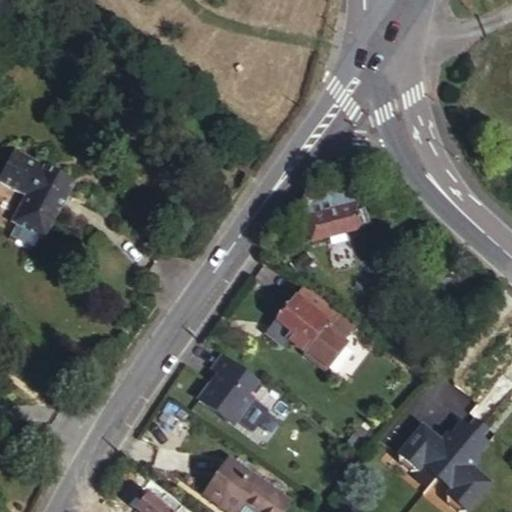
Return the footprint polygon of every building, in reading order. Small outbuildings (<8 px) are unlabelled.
[(56,243),(88,183),(71,174),(67,183),(58,179),(62,169),(27,151),(10,184),(34,197),(21,224),(26,227),(20,240),(28,244),(29,242),(37,246),(36,248),(45,253),(52,241),(56,243)] [(67,183),(71,174),(62,169),(58,179),(67,183)] [(320,193),(312,187),(309,185),(297,201),(306,206),(309,203),(314,205),(320,196),(320,194),(320,193)] [(356,210),(357,209),(354,190),(320,194),(320,196),(321,205),(339,203),(341,211),(356,210)] [(309,203),(306,206),(306,215),(322,213),(321,205),(320,196),(314,205),(309,203)] [(322,213),(341,211),(339,203),(321,205),(322,213)] [(361,234),(358,209),(356,210),(341,211),(322,213),(306,215),(305,215),(308,240),(328,238),(341,236),(361,234)] [(352,325),(346,320),(302,285),(268,328),(272,331),(271,340),(280,346),(285,340),(321,368),(341,343),(338,342),(352,325)] [(261,381),(228,355),(217,369),(222,373),(202,399),(231,422),(239,420),(255,399),(250,395),(261,381)] [(0,398),(9,387),(0,379),(0,398)] [(469,429),(474,434),(480,439),(487,431),(476,422),(469,429)] [(469,429),(463,423),(450,438),(447,435),(441,443),(423,427),(400,457),(401,464),(413,474),(419,473),(424,467),(449,489),(445,495),(445,502),(456,511),(457,511),(464,511),(488,484),(471,469),(477,461),(474,459),(487,444),(480,439),(474,434),(469,429)] [(364,459),(371,450),(361,443),(368,434),(363,430),(348,447),(364,459)] [(203,489),(226,511),(286,511),(233,460),(203,489)] [(186,511),(190,508),(169,490),(163,498),(157,493),(153,497),(171,511),(186,511)] [(171,511),(153,497),(149,493),(136,509),(139,511),(171,511)]
